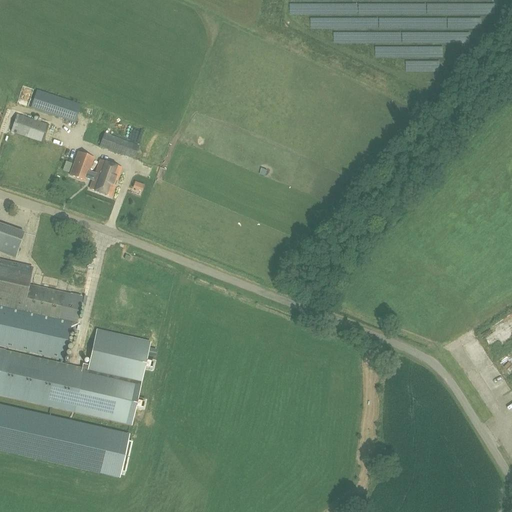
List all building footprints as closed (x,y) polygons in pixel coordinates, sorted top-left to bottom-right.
[(36,90),(30,109),(75,124),(81,105),(36,90)] [(67,151),(65,150),(71,132),(17,114),(11,131),(43,142),(38,155),(63,163),(67,151)] [(134,160),(139,146),(105,134),(100,147),(134,160)] [(90,190),(111,197),(121,169),(100,161),(95,174),(89,172),(93,158),(78,153),(70,175),(85,181),(86,179),(93,181),(90,190)] [(166,178),(162,186),(169,190),(173,182),(166,178)] [(0,223),(0,252),(15,258),(24,232),(0,223)] [(0,396),(129,425),(133,408),(135,409),(144,411),(146,401),(137,399),(135,398),(142,369),(144,370),(153,372),(155,361),(146,359),(144,359),(148,342),(96,330),(88,369),(84,368),(83,373),(5,355),(6,353),(0,352),(0,348),(64,363),(72,328),(77,330),(84,301),(66,297),(30,289),(34,273),(0,265),(0,396)] [(0,406),(0,451),(117,478),(119,471),(126,472),(133,442),(126,441),(127,435),(0,406)]
